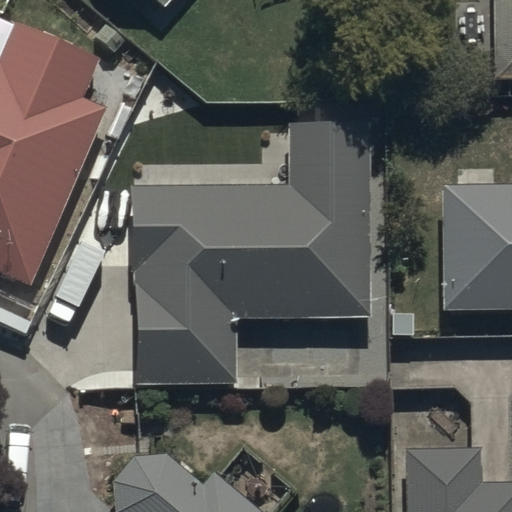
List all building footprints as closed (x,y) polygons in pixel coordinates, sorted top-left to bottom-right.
[(124,0),(80,0),(105,24),(127,2),(124,0)] [(147,0),(163,14),(174,0),(147,0)] [(511,0),(490,0),(492,83),(511,83),(511,0)] [(0,277),(30,290),(105,112),(83,102),(99,64),(13,28),(0,58),(0,277)] [(372,319),(368,127),(287,128),(288,189),(126,192),(128,277),(136,276),(138,391),(243,389),(242,322),(372,319)] [(511,181),(441,183),(443,310),(511,309),(511,181)] [(405,450),(405,511),(511,511),(511,484),(480,485),(480,449),(405,450)] [(271,511),(292,490),(254,455),(225,486),(212,474),(200,487),(168,457),(133,461),(114,487),(114,511),(271,511)]
